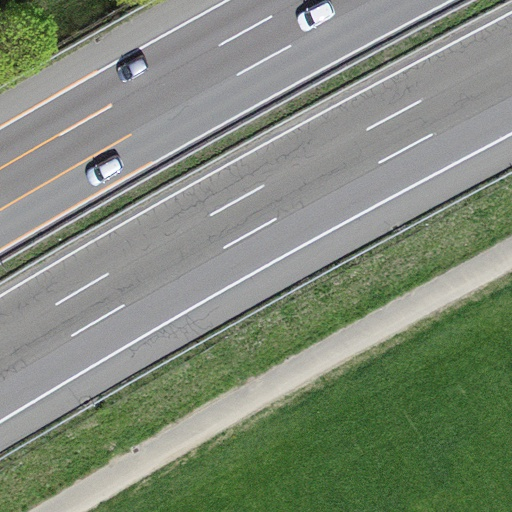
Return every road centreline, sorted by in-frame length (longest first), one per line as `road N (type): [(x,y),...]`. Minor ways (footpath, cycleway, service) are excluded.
road 1 (motorway): [(0,357),(511,73)]
road 2 (motorway): [(338,0),(0,190)]
